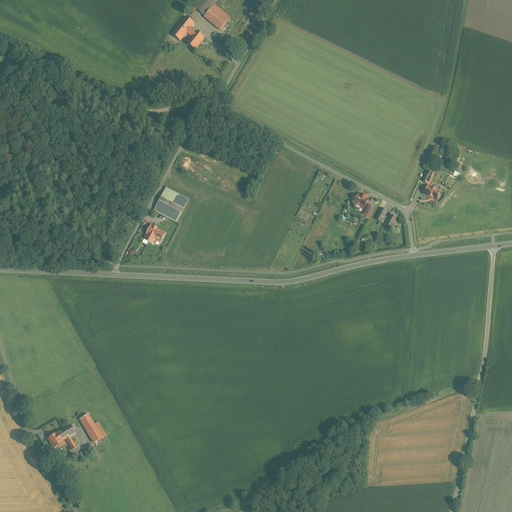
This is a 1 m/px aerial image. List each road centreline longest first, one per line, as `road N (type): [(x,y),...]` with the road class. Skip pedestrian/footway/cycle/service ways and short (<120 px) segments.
road 1 (tertiary): [(115,275),(286,282),(415,255)]
road 2 (unclassified): [(494,245),(485,351),(452,511)]
road 3 (unclassified): [(219,96),(226,114),(400,204),(415,255)]
road 4 (track): [(0,42),(148,108),(209,98)]
road 5 (unclassified): [(219,96),(202,106),(115,275)]
road 6 (unclassified): [(0,341),(33,438),(77,511)]
